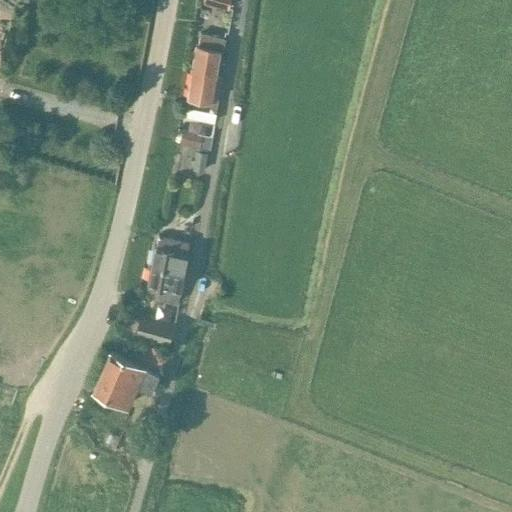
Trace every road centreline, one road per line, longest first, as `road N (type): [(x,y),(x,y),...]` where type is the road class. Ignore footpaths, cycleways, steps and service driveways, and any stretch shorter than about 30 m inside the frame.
road 1 (tertiary): [(25,511),(50,424),(102,302),(169,0)]
road 2 (unclassified): [(133,511),(184,311),(242,0)]
road 3 (track): [(0,481),(31,409),(74,360)]
